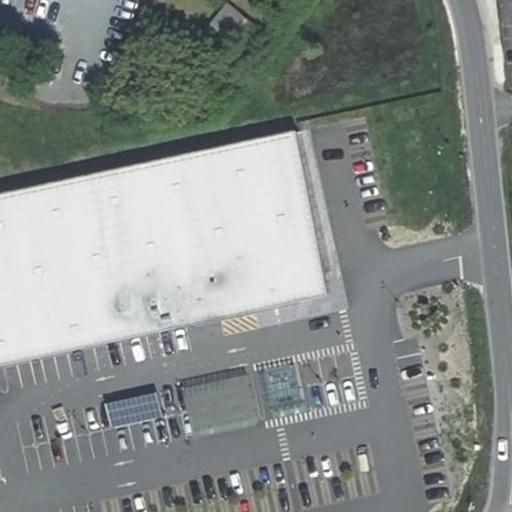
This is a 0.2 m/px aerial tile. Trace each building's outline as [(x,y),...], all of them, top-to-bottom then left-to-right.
[(254,26),(229,7),(204,33),(230,54),(254,26)] [(8,189),(0,190),(0,363),(315,296),(332,270),(302,131),(183,157),(182,153),(160,158),(161,162),(9,194),(8,189)] [(336,291),(332,270),(315,296),(336,291)] [(295,365),(265,372),(272,405),(302,399),(295,365)] [(249,374),(190,387),(200,436),(259,424),(249,374)] [(162,391),(110,402),(115,428),(167,417),(162,391)]
